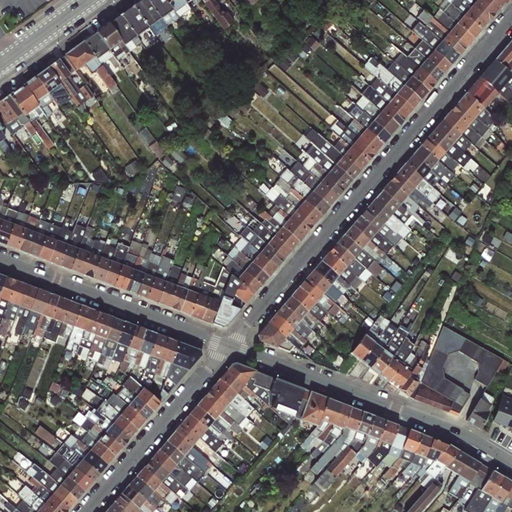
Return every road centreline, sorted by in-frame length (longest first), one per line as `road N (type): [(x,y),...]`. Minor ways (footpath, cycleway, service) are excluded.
road 1 (residential): [(231,347),(511,14)]
road 2 (residential): [(511,467),(231,347)]
road 3 (residential): [(231,347),(0,260)]
road 4 (residential): [(87,511),(231,347)]
